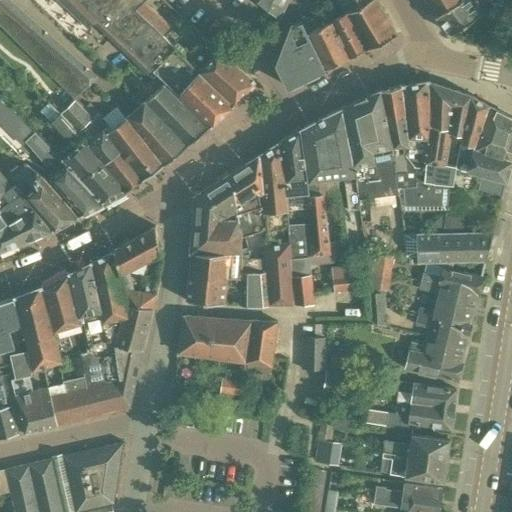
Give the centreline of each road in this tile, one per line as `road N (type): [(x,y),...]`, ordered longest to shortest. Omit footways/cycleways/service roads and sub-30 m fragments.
road 1 (residential): [(427,50),(286,116),(165,198)]
road 2 (residential): [(165,198),(176,238),(146,421)]
road 3 (tertiary): [(482,511),(511,325)]
road 4 (residential): [(165,198),(0,280)]
road 5 (residential): [(0,452),(146,421)]
